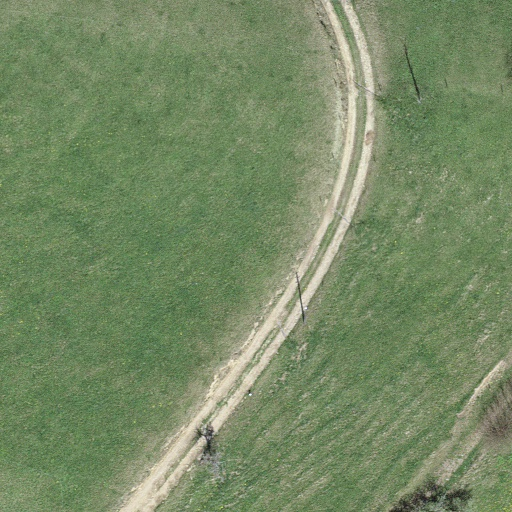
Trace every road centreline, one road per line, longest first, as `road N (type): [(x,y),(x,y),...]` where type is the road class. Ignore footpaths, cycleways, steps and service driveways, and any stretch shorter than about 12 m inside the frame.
road 1 (track): [(145,511),(274,355),(361,200),(374,110),(353,13),(342,0)]
road 2 (track): [(400,511),(511,373)]
